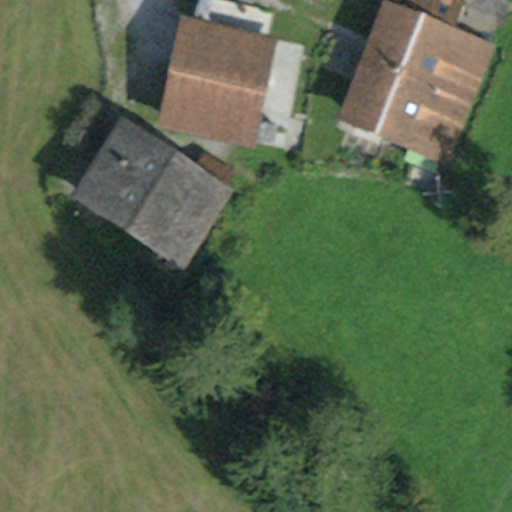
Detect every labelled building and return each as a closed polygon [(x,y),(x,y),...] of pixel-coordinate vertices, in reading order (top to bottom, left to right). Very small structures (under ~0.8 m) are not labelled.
[(462,6),(446,0),(399,0),(352,120),(448,155),(481,70),(442,55),(451,34),(462,6)] [(192,32),(172,125),(248,141),(267,48),(192,32)] [(442,55),(481,70),(490,49),(451,34),(442,55)] [(127,130),(83,197),(181,262),(235,178),(204,158),(195,173),(127,130)] [(244,412),(274,441),(298,418),(267,388),(244,412)]
